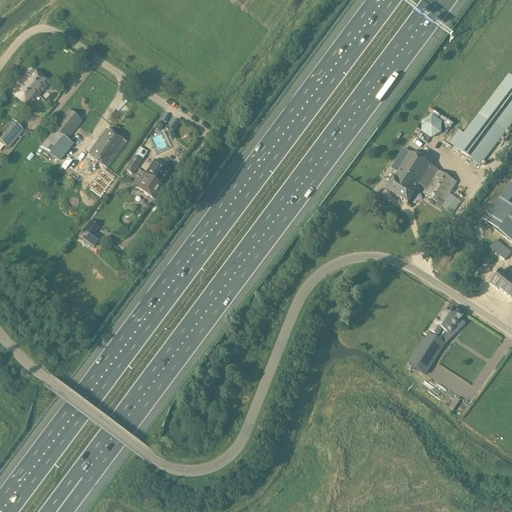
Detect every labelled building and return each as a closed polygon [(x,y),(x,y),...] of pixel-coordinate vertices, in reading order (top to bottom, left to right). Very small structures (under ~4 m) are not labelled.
[(12,95),(28,109),(49,85),(32,71),(15,92),(12,95)] [(511,75),(510,74),(456,144),(454,146),(480,165),(511,123),(511,75)] [(51,104),(55,101),(49,96),(46,100),(51,104)] [(13,110),(7,117),(12,121),(18,115),(13,110)] [(55,130),(40,148),(58,162),(73,144),(68,140),(82,122),(68,110),(53,129),(55,130)] [(421,136),(441,136),(440,117),(420,118),(421,136)] [(0,142),(6,148),(21,129),(12,121),(0,134),(0,142)] [(107,130),(88,155),(107,169),(125,143),(107,130)] [(387,191),(407,204),(431,166),(411,153),(387,191)] [(132,176),(141,162),(134,157),(125,171),(132,176)] [(136,189),(154,202),(160,193),(159,193),(166,182),(167,183),(173,175),(154,162),(136,189)] [(102,198),(114,179),(100,170),(88,189),(102,198)] [(423,194),(442,207),(458,183),(437,170),(423,194)] [(511,185),(489,216),(511,233),(511,185)] [(89,221),(78,236),(93,247),(97,240),(92,236),(91,231),(95,226),(89,221)] [(507,249),(500,257),(505,261),(511,253),(507,249)] [(511,257),(489,286),(495,292),(494,293),(499,297),(500,295),(509,303),(511,299),(511,257)] [(451,334),(465,315),(457,309),(451,318),(445,313),(434,329),(432,332),(438,336),(441,332),(444,329),(451,334)] [(428,335),(412,357),(430,369),(446,347),(428,335)]
